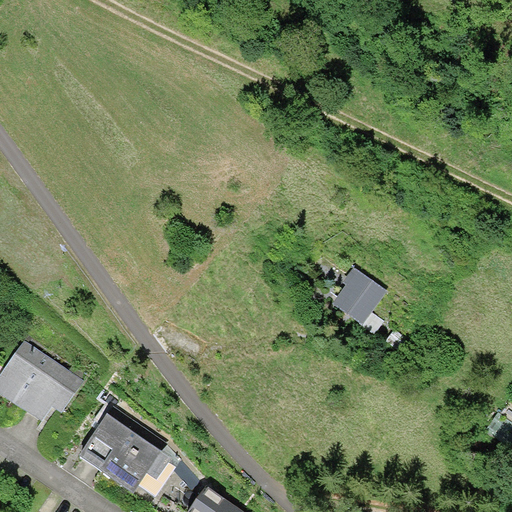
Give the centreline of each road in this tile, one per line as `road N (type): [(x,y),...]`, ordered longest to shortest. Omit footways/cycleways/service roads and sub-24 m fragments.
road 1 (residential): [(0,143),(217,437),(289,511)]
road 2 (track): [(90,0),(511,204)]
road 3 (track): [(403,511),(270,495)]
road 4 (residential): [(102,511),(0,446)]
